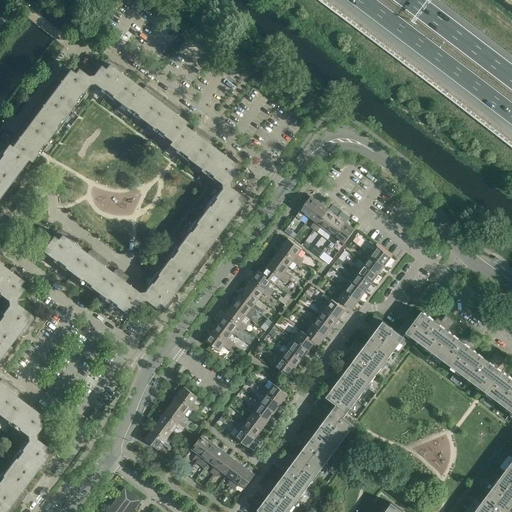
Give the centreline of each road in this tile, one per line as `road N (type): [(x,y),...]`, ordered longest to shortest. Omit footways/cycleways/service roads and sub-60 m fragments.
road 1 (residential): [(288,184),(117,47),(70,53),(0,135)]
road 2 (residential): [(180,354),(303,189),(322,188),(422,261)]
road 3 (residential): [(129,265),(36,191),(3,232),(4,247),(47,289),(128,349)]
road 4 (residential): [(233,511),(359,319),(369,309),(388,309),(422,261)]
road 5 (tertiary): [(464,255),(415,184),(354,141),(321,146),(288,184)]
road 6 (tertiary): [(152,367),(288,184)]
road 7 (motorway): [(355,0),(511,119)]
road 8 (residential): [(34,511),(79,445),(75,417),(128,349)]
road 9 (motorway): [(511,74),(415,0)]
